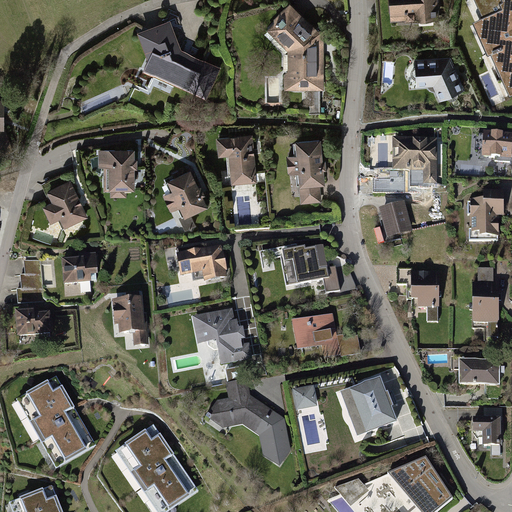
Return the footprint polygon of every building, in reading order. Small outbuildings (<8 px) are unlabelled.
[(437,0),(392,0),(393,21),(438,20),(437,0)] [(511,0),(478,0),(473,2),(511,92),(511,91),(511,15),(511,13),(511,12),(511,0)] [(293,8),(270,33),(289,53),(289,92),(326,91),(325,40),(293,8)] [(171,24),(142,35),(150,76),(214,97),(222,69),(183,53),(171,24)] [(453,59),(419,61),(422,88),(436,88),(444,102),(468,93),(453,59)] [(4,99),(0,98),(0,156),(13,152),(4,128),(4,99)] [(511,133),(485,131),(483,157),(511,159),(511,133)] [(253,135),(218,138),(219,157),(230,156),(232,186),(257,184),(253,135)] [(438,139),(395,139),(395,170),(425,170),(425,184),(438,184),(438,139)] [(323,140),(298,143),(300,156),(289,158),(290,175),(299,174),(302,203),(322,201),(320,184),(327,183),(326,171),(329,171),(328,161),(325,162),(323,140)] [(136,150),(99,150),(99,168),(104,168),(104,192),(111,192),(111,197),(127,197),(127,191),(136,190),(136,150)] [(173,192),(164,196),(172,212),(181,208),(186,218),(209,208),(192,171),(169,181),(173,192)] [(70,182),(48,193),(52,203),(44,207),(51,223),(59,220),(64,229),(87,218),(70,182)] [(486,199),(470,199),(471,238),(500,238),(500,216),(506,216),(505,191),(486,191),(486,199)] [(405,202),(381,209),(389,239),(413,232),(405,202)] [(306,248),(282,253),(290,289),(323,282),(326,295),(340,292),(335,268),(328,270),(323,248),(306,252),(306,248)] [(222,249),(178,257),(182,279),(204,275),(206,285),(229,280),(222,249)] [(79,260),(62,261),(65,289),(92,286),(91,279),(98,279),(96,254),(79,256),(79,260)] [(39,261),(25,263),(26,276),(20,277),(22,290),(16,290),(18,305),(43,302),(39,261)] [(494,269),(478,270),(478,284),(473,284),(473,324),(500,324),(500,294),(495,294),(494,269)] [(440,273),(413,273),(413,299),(418,299),(419,308),(440,308),(440,273)] [(128,301),(113,302),(115,325),(120,324),(120,336),(133,335),(134,347),(148,346),(147,333),(145,333),(142,295),(127,296),(128,301)] [(233,309),(194,316),(199,345),(217,341),(222,365),(253,359),(250,344),(243,345),(242,341),(247,340),(244,327),(240,328),(238,320),(235,321),(233,309)] [(34,312),(15,314),(18,338),(52,335),(50,313),(35,315),(34,312)] [(334,314),(295,322),(300,352),(323,347),(325,358),(342,355),(342,358),(362,354),(359,336),(345,339),(345,336),(338,337),(334,314)] [(465,359),(452,359),(452,371),(460,371),(460,386),(500,385),(500,361),(465,361),(465,359)] [(52,376),(12,399),(53,469),(93,446),(52,376)] [(249,379),(227,384),(230,399),(217,401),(212,414),(213,420),(223,429),(244,425),(259,436),(264,457),(280,467),(292,451),(286,419),(251,397),(249,379)] [(386,395),(381,380),(341,396),(358,439),(397,424),(391,409),(398,406),(393,392),(386,395)] [(293,392),(297,412),(318,408),(314,388),(293,392)] [(501,410),(484,410),(484,418),(473,418),(473,433),(483,433),(483,447),(502,447),(501,410)] [(151,424),(113,450),(155,511),(161,511),(195,489),(151,424)] [(423,457),(385,472),(419,511),(433,511),(450,498),(423,457)] [(335,489),(351,508),(370,493),(360,480),(335,489)] [(60,511),(50,485),(6,502),(10,511),(60,511)]
